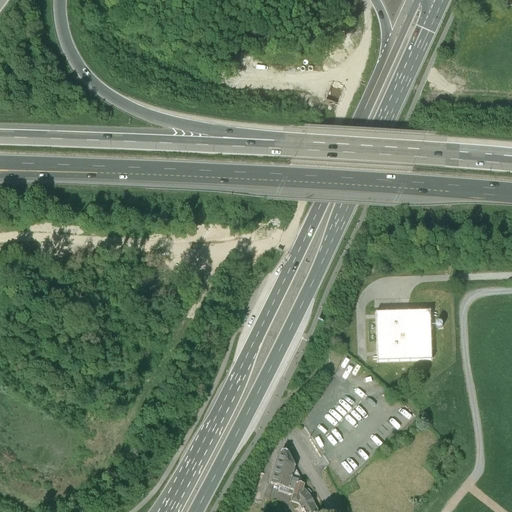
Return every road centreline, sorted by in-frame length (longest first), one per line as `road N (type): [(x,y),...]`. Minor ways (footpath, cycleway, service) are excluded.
road 1 (primary): [(196,511),(444,0)]
road 2 (primary): [(389,52),(165,511)]
road 3 (motorway): [(61,167),(511,194)]
road 4 (motorway): [(289,151),(166,121),(103,91),(70,51),(61,0)]
road 5 (motorway): [(289,151),(0,139)]
road 6 (track): [(447,511),(479,464),(462,312),(471,296),(511,291)]
road 7 (motorway): [(511,169),(289,151)]
